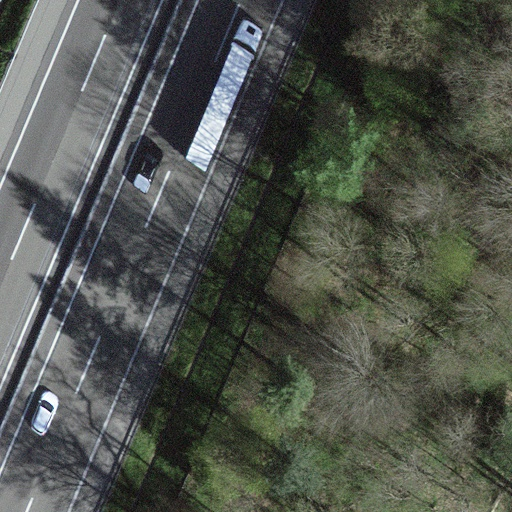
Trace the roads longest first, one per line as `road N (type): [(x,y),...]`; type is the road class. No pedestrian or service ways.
road 1 (motorway): [(26,511),(240,0)]
road 2 (motorway): [(119,0),(0,286)]
